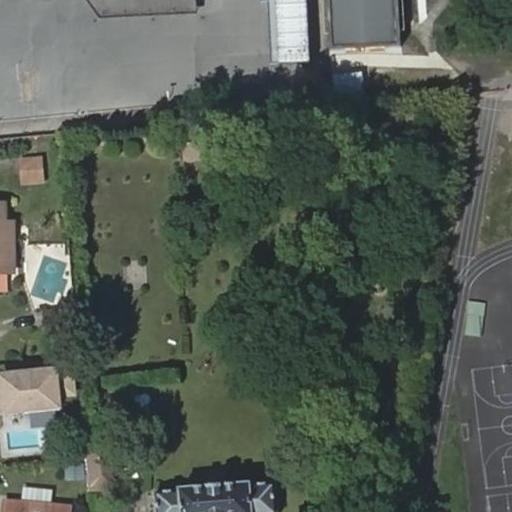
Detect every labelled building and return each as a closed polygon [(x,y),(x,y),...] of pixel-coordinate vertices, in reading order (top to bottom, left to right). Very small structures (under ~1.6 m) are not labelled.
[(91,0),(102,18),(198,13),(197,0),(91,0)] [(327,0),(330,50),(400,46),(397,0),(327,0)] [(391,126),(364,129),(368,161),(394,159),(391,126)] [(19,158),(22,186),(47,183),(43,155),(19,158)] [(0,271),(13,271),(12,224),(4,224),(4,205),(0,204),(0,271)] [(59,369),(0,375),(0,409),(4,409),(5,418),(66,413),(59,369)] [(114,421),(112,405),(82,407),(83,423),(114,421)] [(83,423),(88,492),(120,490),(114,421),(83,423)] [(180,492),(154,494),(156,511),(277,511),(274,483),(250,485),(250,484),(180,490),(180,492)] [(70,511),(72,505),(7,498),(5,511),(70,511)]
